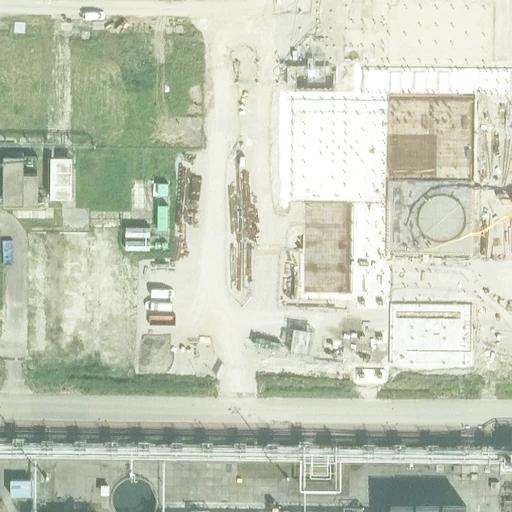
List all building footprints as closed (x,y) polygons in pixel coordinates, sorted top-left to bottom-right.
[(23,64),(28,35),(7,32),(2,61),(23,64)] [(34,63),(54,63),(54,37),(34,38),(34,63)] [(99,42),(94,58),(106,62),(111,46),(99,42)] [(80,63),(90,49),(82,43),(71,57),(80,63)] [(320,136),(349,135),(348,92),(319,92),(320,136)] [(6,125),(32,120),(33,125),(61,120),(57,97),(27,103),(26,94),(1,99),(6,125)] [(313,136),(313,94),(285,94),(285,136),(313,136)] [(94,183),(121,148),(105,136),(78,171),(94,183)] [(78,150),(57,150),(57,197),(79,197),(78,150)] [(22,157),(4,157),(3,203),(36,203),(36,175),(21,175),(22,157)] [(139,203),(155,203),(155,179),(139,179),(139,203)] [(102,252),(81,251),(80,275),(101,276),(102,252)] [(40,255),(40,266),(57,266),(57,255),(40,255)] [(500,376),(486,375),(485,393),(499,394),(500,376)] [(17,472),(17,494),(38,494),(38,472),(17,472)] [(150,511),(155,506),(157,499),(155,492),(152,487),(147,483),(144,481),(138,481),(133,481),(130,483),(125,487),(122,492),(120,499),(122,506),(126,511),(150,511)] [(485,509),(486,492),(459,490),(459,488),(430,487),(428,511),(450,511),(451,507),(485,509)]
